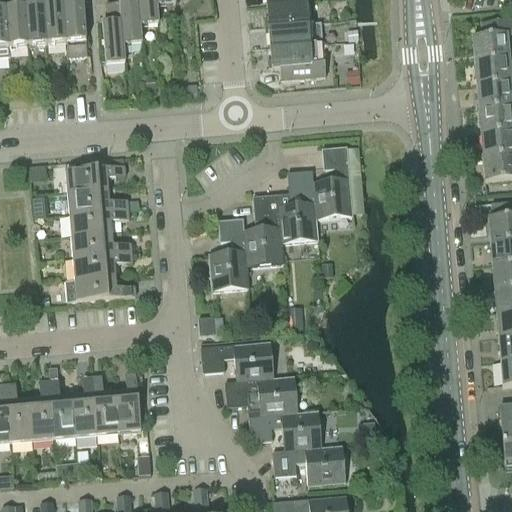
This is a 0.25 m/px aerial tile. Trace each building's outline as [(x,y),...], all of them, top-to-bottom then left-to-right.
[(120,6),(123,48),(142,46),(140,29),(138,0),(123,0),(124,5),(120,6)] [(138,0),(140,29),(158,28),(157,10),(156,0),(138,0)] [(156,0),(157,10),(175,8),(174,0),(156,0)] [(264,0),(266,10),(310,6),(309,0),(264,0)] [(124,67),(123,48),(120,6),(105,7),(107,26),(101,26),(104,68),(124,67)] [(266,10),(267,31),(312,27),(310,6),(266,10)] [(63,8),(66,48),(67,62),(87,60),(82,7),(63,8)] [(44,10),(47,49),(66,48),(63,8),(44,10)] [(24,12),(28,51),(47,49),(44,10),(24,11),(24,12)] [(5,14),(8,52),(28,51),(24,12),(24,11),(5,13),(5,14)] [(0,52),(8,52),(5,14),(5,13),(0,13),(0,52)] [(471,42),(473,66),(508,63),(506,40),(511,39),(511,29),(511,25),(479,28),(481,41),(471,42)] [(267,31),(269,52),(322,48),(321,47),(314,48),(312,27),(267,31)] [(334,33),(336,46),(348,45),(347,32),(334,33)] [(271,74),(279,73),(280,85),(324,82),(322,48),(269,52),(271,74)] [(473,66),(475,90),(511,87),(508,63),(473,66)] [(181,84),(182,91),(195,89),(194,82),(181,84)] [(164,90),(168,96),(176,94),(177,91),(173,85),(166,86),(164,90)] [(144,87),(145,96),(156,95),(155,86),(144,87)] [(475,90),(477,114),(511,111),(511,102),(511,87),(475,90)] [(511,111),(477,114),(479,137),(511,134),(511,111)] [(511,134),(479,137),(481,162),(511,158),(511,134)] [(314,226),(315,226),(352,223),(346,153),(321,155),(323,177),(334,176),(335,186),(312,188),(311,188),(314,226)] [(511,184),(511,158),(481,162),(484,187),(511,184)] [(65,177),(67,199),(106,195),(105,184),(124,182),(123,171),(65,177)] [(280,250),(317,246),(315,226),(314,226),(311,188),(312,188),(311,177),(286,179),(288,200),(288,211),(277,212),(276,212),(280,250)] [(67,199),(69,221),(126,215),(125,205),(108,207),(106,195),(67,199)] [(246,274),(282,271),(280,250),(276,212),(277,212),(276,200),(251,203),(253,229),(254,229),(254,235),(243,236),(242,236),(246,274)] [(487,223),(489,247),(511,244),(511,208),(504,209),(505,222),(487,223)] [(69,221),(71,242),(110,238),(109,227),(127,225),(126,215),(69,221)] [(208,260),(208,263),(211,298),(248,295),(246,274),(242,236),(243,236),(242,224),(217,227),(218,248),(231,247),(231,258),(208,260)] [(71,242),(73,263),(131,258),(130,248),(111,250),(110,238),(71,242)] [(511,244),(489,247),(491,270),(511,268),(511,244)] [(73,263),(75,285),(114,281),(112,270),(131,268),(131,258),(73,263)] [(511,268),(491,270),(493,295),(511,293),(511,268)] [(115,292),(114,281),(75,285),(65,286),(67,308),(134,302),(133,291),(115,292)] [(511,293),(493,295),(495,319),(511,317),(511,293)] [(40,302),(40,313),(51,311),(51,305),(46,301),(40,302)] [(511,317),(495,319),(497,343),(511,341),(511,317)] [(197,324),(199,342),(213,340),(214,344),(223,343),(222,322),(197,324)] [(511,341),(497,343),(499,366),(511,364),(511,341)] [(200,354),(202,379),(224,377),(223,365),(233,364),(235,387),(235,388),(272,386),(272,385),(269,348),(200,354)] [(511,364),(499,366),(501,391),(511,389),(511,364)] [(114,399),(117,439),(139,437),(134,379),(124,380),(126,398),(114,399)] [(90,383),(95,440),(117,439),(114,399),(102,400),(101,382),(90,383)] [(70,402),(74,442),(95,440),(90,383),(81,384),(82,401),(70,402)] [(223,388),(225,414),(247,412),(248,423),(258,422),(258,423),(296,420),(296,419),(296,418),(293,383),(272,385),(272,386),(235,388),(235,387),(223,388)] [(47,386),(52,444),(74,442),(70,402),(59,403),(58,385),(47,386)] [(27,406),(31,446),(52,444),(47,386),(38,387),(39,405),(27,406)] [(4,390),(9,448),(31,446),(27,406),(16,407),(14,389),(4,390)] [(0,448),(9,448),(4,390),(0,390),(0,448)] [(511,410),(499,411),(504,468),(511,467),(511,410)] [(248,423),(250,448),(272,446),(271,434),(281,433),(283,456),(283,457),(320,455),(320,453),(317,417),(296,419),(296,420),(258,423),(258,422),(248,423)] [(341,451),(320,453),(320,455),(283,457),(283,456),(271,457),(274,483),(296,481),(295,469),(305,468),(307,492),(345,489),(341,451)] [(193,495),(194,505),(206,505),(205,493),(193,495)] [(154,498),(155,509),(168,508),(167,497),(154,498)] [(115,501),(116,511),(122,511),(130,511),(129,500),(115,501)] [(272,508),(272,511),(345,511),(345,501),(272,508)]
